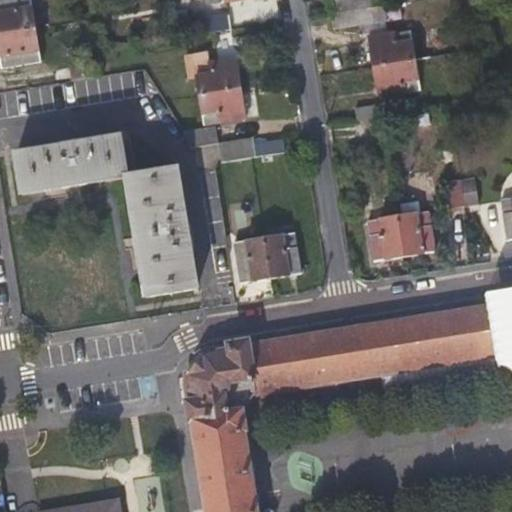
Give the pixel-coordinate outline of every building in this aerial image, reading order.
[(0,34),(32,29),(26,0),(14,0),(0,2),(0,34)] [(332,16),(357,11),(354,0),(339,0),(329,2),(332,16)] [(360,25),(357,11),(332,16),(334,30),(360,25)] [(198,22),(199,28),(200,35),(221,31),(220,19),(198,22)] [(0,68),(0,69),(19,66),(38,63),(32,29),(0,34),(0,68)] [(376,67),(414,60),(409,31),(370,39),(376,67)] [(202,97),(241,90),(236,61),(209,65),(208,53),(185,57),(188,80),(199,78),(202,97)] [(419,89),(414,60),(376,67),(381,96),(419,89)] [(97,77),(94,64),(68,68),(70,82),(97,77)] [(100,101),(146,97),(143,70),(97,75),(100,101)] [(241,90),(202,97),(207,124),(246,117),(241,90)] [(355,108),(356,115),(357,122),(384,117),(382,104),(355,108)] [(186,133),(187,141),(189,150),(215,145),(212,128),(186,133)] [(254,138),(224,143),(228,164),(258,159),(256,145),(254,138)] [(60,149),(37,153),(14,157),(21,196),(125,177),(119,139),(80,146),(80,142),(59,145),(60,149)] [(285,140),(256,145),(258,159),(287,153),(285,140)] [(228,164),(224,143),(215,145),(217,155),(218,165),(228,164)] [(145,298),(170,293),(195,289),(175,169),(125,177),(145,298)] [(460,181),(464,207),(478,205),(474,179),(460,181)] [(464,207),(460,181),(445,184),(450,210),(464,207)] [(511,199),(502,201),(504,220),(507,239),(511,238),(511,199)] [(399,217),(397,217),(403,256),(431,252),(425,213),(417,214),(415,201),(397,204),(399,217)] [(366,221),(369,241),(372,261),(403,256),(397,217),(366,221)] [(263,237),(270,277),(300,273),(295,232),(263,237)] [(239,282),(270,277),(263,237),(233,242),(239,282)] [(511,300),(496,303),(497,307),(252,347),(251,342),(228,346),(228,349),(207,353),(201,355),(196,359),(193,361),(189,366),(187,372),(185,379),(185,385),(188,403),(185,404),(188,423),(191,422),(205,511),(255,511),(243,432),(247,431),(244,412),(254,393),(505,352),(511,358),(511,300)] [(104,511),(103,502),(43,511),(104,511)]
